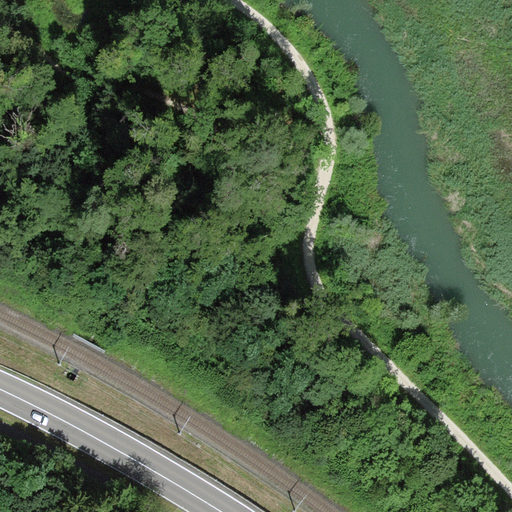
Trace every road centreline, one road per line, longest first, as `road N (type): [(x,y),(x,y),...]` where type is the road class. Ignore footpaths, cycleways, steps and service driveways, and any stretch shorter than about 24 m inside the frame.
road 1 (track): [(511,493),(334,310),(308,244),(327,176),(325,113),(310,77),(223,0)]
road 2 (primary): [(212,511),(0,396)]
